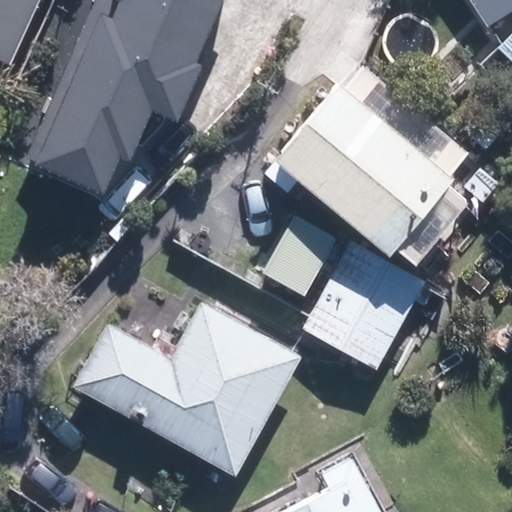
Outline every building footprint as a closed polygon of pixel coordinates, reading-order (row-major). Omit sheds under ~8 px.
[(0,0),(0,46),(23,57),(48,0),(0,0)] [(101,0),(35,154),(51,161),(55,150),(125,180),(141,142),(152,147),(172,100),(195,110),(242,0),(101,0)] [(475,168),(361,71),(294,148),(412,249),(419,240),(435,254),(488,191),(469,175),(475,168)] [(435,273),(357,233),(310,323),(387,363),(435,273)] [(213,293),(182,349),(120,315),(84,379),(249,471),(316,350),(213,293)] [(331,466),(338,479),(279,511),(396,511),(361,449),(331,466)]
